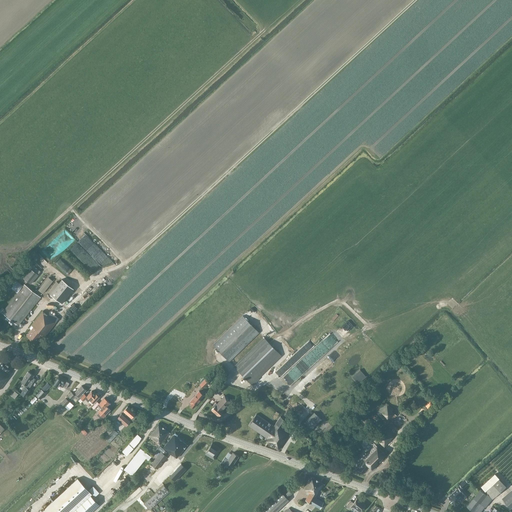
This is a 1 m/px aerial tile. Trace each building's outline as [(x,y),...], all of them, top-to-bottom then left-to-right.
[(82,255),(88,262),(92,258),(86,252),(82,255)] [(64,268),(68,261),(64,258),(59,265),(64,268)] [(28,266),(26,268),(20,276),(28,282),(36,273),(28,266)] [(39,288),(44,292),(54,277),(48,274),(39,288)] [(61,304),(73,289),(61,279),(53,289),(50,287),(46,292),(49,294),(61,304)] [(17,281),(11,288),(17,293),(1,313),(18,326),(41,297),(24,284),(23,285),(17,281)] [(83,301),(82,300),(83,299),(80,296),(70,305),(74,310),(83,301)] [(26,335),(36,343),(43,335),(45,336),(59,318),(50,311),(47,314),(43,310),(31,325),(33,327),(26,335)] [(229,362),(259,333),(242,316),(212,345),(229,362)] [(252,385),(282,356),(264,337),(234,367),(252,385)] [(312,373),(316,373),(319,370),(322,370),(327,366),(327,365),(323,360),(320,360),(327,354),(325,351),(325,352),(325,355),(321,355),(314,361),(314,363),(317,364),(307,372),(305,369),(297,376),(297,380),(299,380),(307,373),(312,373)] [(6,375),(12,368),(2,361),(0,363),(0,367),(3,370),(2,371),(0,370),(0,388),(9,377),(6,375)] [(358,384),(366,377),(360,370),(351,377),(358,384)] [(35,379),(32,377),(33,375),(28,371),(21,382),(27,385),(30,387),(35,379)] [(69,383),(66,381),(67,380),(59,375),(53,385),(58,387),(59,385),(66,388),(69,383)] [(205,379),(199,385),(203,388),(208,383),(205,379)] [(79,397),(86,390),(81,385),(74,393),(73,394),(71,392),(67,396),(66,398),(65,397),(61,403),(69,410),(73,405),(69,401),(70,401),(69,401),(71,399),(74,397),(77,399),(79,397)] [(25,387),(20,394),(25,397),(26,395),(27,395),(30,390),(25,387)] [(41,390),(35,395),(40,400),(46,394),(41,390)] [(374,406),(386,397),(380,390),(372,396),(374,398),(370,401),(374,406)] [(83,401),(85,399),(88,402),(89,400),(93,403),(99,397),(96,393),(95,394),(91,391),(86,396),(84,394),(80,398),(83,401)] [(194,408),(199,401),(204,395),(200,392),(195,398),(194,397),(189,402),(191,403),(190,405),(194,408)] [(224,395),(221,399),(217,403),(215,402),(212,407),(213,408),(211,410),(218,416),(223,411),(223,410),(227,405),(231,401),(224,395)] [(99,403),(98,403),(97,405),(100,407),(101,408),(99,410),(97,412),(100,414),(103,417),(108,412),(110,410),(106,406),(110,403),(104,397),(99,403)] [(376,413),(388,424),(390,422),(389,421),(390,419),(392,421),(396,415),(394,413),(392,411),(393,410),(386,403),(376,413)] [(129,420),(131,418),(135,413),(127,406),(123,411),(124,412),(122,414),(121,413),(117,418),(126,426),(130,421),(129,420)] [(314,412),(309,417),(304,422),(311,429),(321,419),(314,412)] [(402,412),(394,419),(400,424),(407,417),(402,412)] [(278,450),(289,434),(288,434),(285,432),(286,431),(285,431),(290,423),(280,416),(273,426),(256,414),(248,426),(265,438),(264,440),(278,450)] [(158,445),(159,446),(160,445),(170,433),(158,423),(148,435),(151,438),(159,444),(158,445)] [(391,439),(395,434),(388,428),(377,440),(384,447),(391,440),(391,439)] [(110,443),(118,434),(114,429),(105,439),(110,443)] [(128,453),(143,435),(138,431),(123,449),(128,453)] [(177,458),(187,444),(174,434),(163,447),(161,445),(158,449),(160,451),(151,464),(157,469),(167,457),(170,454),(172,456),(172,455),(177,458)] [(372,470),(386,455),(367,437),(360,445),(365,450),(368,452),(362,459),(361,458),(354,466),(360,472),(366,465),(372,470)] [(212,443),(205,454),(214,460),(221,449),(212,443)] [(118,453),(124,457),(127,453),(121,448),(118,453)] [(149,455),(140,448),(123,469),(132,476),(149,455)] [(232,452),(228,459),(224,457),(220,464),(224,466),(227,462),(232,466),(239,456),(232,452)] [(187,468),(181,463),(169,476),(174,481),(187,468)] [(319,508),(323,502),(316,498),(324,484),(311,476),(303,489),(307,491),(306,492),(308,493),(305,500),(319,508)] [(90,511),(99,504),(97,503),(91,495),(92,494),(77,478),(40,511),(90,511)] [(465,479),(459,484),(463,488),(469,483),(465,479)] [(467,506),(474,511),(480,511),(484,507),(485,507),(492,499),(506,487),(499,479),(485,491),(484,493),(480,490),(467,506)] [(163,484),(143,503),(149,510),(161,498),(162,498),(170,490),(163,484)] [(40,499),(49,491),(46,488),(37,496),(40,499)] [(450,501),(455,506),(462,499),(463,498),(460,495),(462,493),(458,488),(448,498),(450,501)] [(511,508),(511,507),(511,490),(502,498),(511,508)] [(261,511),(275,511),(289,500),(282,493),(261,511)] [(351,506),(359,511),(365,505),(357,498),(353,503),(350,500),(345,506),(349,509),(351,506)]
